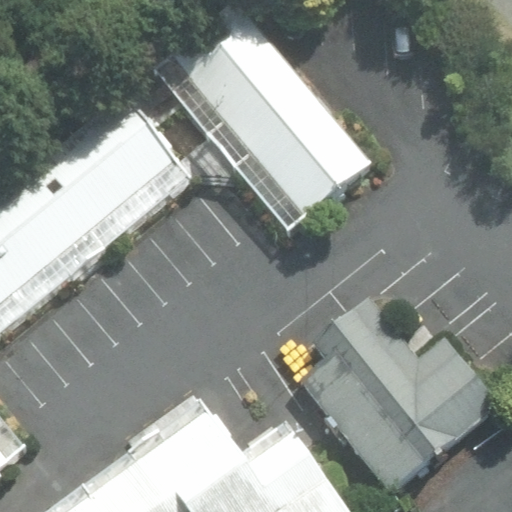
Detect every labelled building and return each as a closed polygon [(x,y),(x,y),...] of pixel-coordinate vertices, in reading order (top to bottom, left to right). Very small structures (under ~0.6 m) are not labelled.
[(373,163),(242,14),(159,79),(289,229),(373,163)] [(0,329),(193,179),(127,94),(0,193),(0,329)] [(336,351),(301,378),(390,493),(496,409),(388,288),(324,339),(336,351)] [(210,413),(72,511),(348,511),(283,424),(241,453),(210,413)] [(0,467),(14,457),(0,438),(0,467)]
